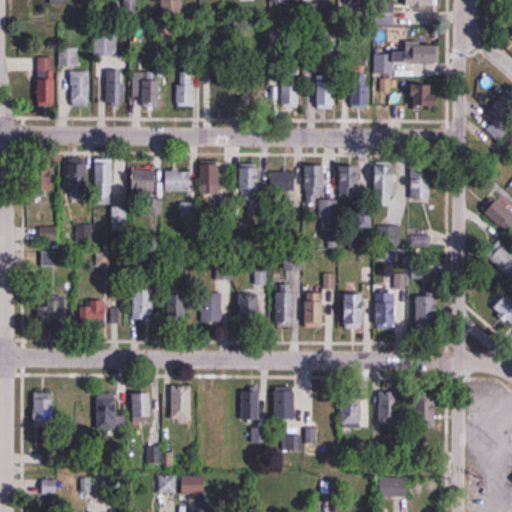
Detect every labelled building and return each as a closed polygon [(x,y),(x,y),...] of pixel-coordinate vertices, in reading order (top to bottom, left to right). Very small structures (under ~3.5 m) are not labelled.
[(161,0),(161,14),(182,14),(182,0),(161,0)] [(395,26),(395,3),(377,3),(377,26),(395,26)] [(117,55),(117,32),(94,32),(94,55),(117,55)] [(439,45),(405,45),(405,52),(375,52),(375,73),(403,73),(403,64),(439,64),(439,45)] [(60,66),(71,66),(71,56),(77,56),(78,48),(60,48),(60,66)] [(38,105),(56,105),(55,57),(38,57),(38,105)] [(90,106),(90,71),(72,71),(72,106),(90,106)] [(100,105),(125,105),(125,71),(105,71),(105,83),(100,83),(100,105)] [(178,106),(195,106),(195,72),(178,72),(178,106)] [(162,105),(162,80),(153,80),(153,73),(133,73),(133,105),(162,105)] [(317,73),(317,107),(336,107),(336,73),(317,73)] [(292,83),(283,83),(283,108),(300,108),(300,74),(292,74),(292,83)] [(352,105),(369,105),(369,75),(352,75),(352,105)] [(229,76),(212,76),(212,108),(229,108),(229,76)] [(390,92),(391,82),(382,81),(381,92),(390,92)] [(438,108),(438,85),(412,85),(412,108),(438,108)] [(485,130),(500,141),(511,128),(507,125),(511,118),(511,92),(508,89),(489,112),(495,117),(485,130)] [(251,103),(258,101),(255,91),(248,93),(251,103)] [(70,161),(70,199),(88,199),(88,161),(70,161)] [(219,162),(201,162),(201,194),(219,194),(219,162)] [(114,163),(97,163),(97,194),(114,194),(114,163)] [(412,164),(412,199),(432,199),(432,164),(412,164)] [(340,166),(340,200),(361,200),(361,166),(340,166)] [(375,166),(375,197),(399,197),(399,166),(375,166)] [(34,167),(34,192),(53,192),(53,167),(34,167)] [(325,200),(325,167),(306,167),(306,203),(320,203),(320,215),(331,215),(331,200),(325,200)] [(260,169),(242,169),(242,205),(260,205),(260,169)] [(157,170),(132,170),(132,193),(157,193),(157,170)] [(191,171),(166,171),(166,190),(191,190),(191,171)] [(270,172),(270,192),(296,192),(296,172),(270,172)] [(401,226),(377,226),(377,245),(401,245),(401,226)] [(56,240),(56,227),(41,227),(41,241),(56,240)] [(511,247),(505,242),(490,261),(511,279),(511,247)] [(95,267),(113,267),(113,251),(95,251),(95,267)] [(42,265),(55,265),(55,252),(42,252),(42,265)] [(216,279),(233,279),(233,262),(216,262),(216,279)] [(336,274),(325,274),(325,289),(336,289),(336,274)] [(277,327),(294,327),(294,285),(277,285),(277,327)] [(168,322),(187,322),(187,288),(168,288),(168,322)] [(511,329),(511,296),(507,292),(490,310),(511,330),(511,329)] [(136,320),(154,320),(154,293),(136,293),(136,320)] [(223,293),(202,293),(202,323),(223,323),(223,293)] [(306,327),(325,327),(325,293),(306,293),(306,327)] [(377,293),(377,328),(396,328),(396,293),(377,293)] [(344,294),(344,329),(366,329),(366,294),(344,294)] [(241,295),(241,327),(260,327),(260,295),(241,295)] [(417,295),(417,332),(437,332),(437,295),(417,295)] [(45,325),(67,325),(67,296),(45,296),(45,325)] [(87,300),(87,325),(119,325),(119,300),(87,300)] [(192,421),(192,386),(172,386),(172,421),(192,421)] [(223,389),(205,388),(204,423),(222,423),(223,389)] [(260,421),(260,388),(242,388),(242,421),(260,421)] [(295,420),(295,388),(276,388),(276,420),(295,420)] [(54,391),(34,391),(34,426),(54,426),(54,391)] [(61,424),(81,424),(81,392),(61,392),(61,424)] [(330,392),(312,392),(312,424),(330,424),(330,392)] [(396,392),(380,392),(380,423),(396,423),(396,392)] [(133,394),(133,421),(152,421),(152,394),(133,394)] [(117,415),(117,395),(98,395),(98,428),(127,428),(127,415),(117,415)] [(436,399),(418,399),(418,428),(436,428),(436,399)] [(342,428),(361,428),(361,401),(342,401),(342,428)] [(205,493),(205,475),(182,475),(182,493),(205,493)] [(382,477),(382,495),(407,495),(407,477),(382,477)] [(290,511),(291,493),(273,493),(273,511),(290,511)]
